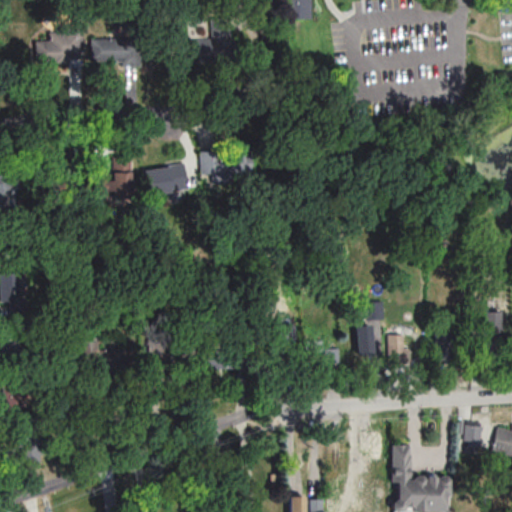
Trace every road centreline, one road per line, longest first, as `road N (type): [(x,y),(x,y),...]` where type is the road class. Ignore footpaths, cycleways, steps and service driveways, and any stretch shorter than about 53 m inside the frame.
road 1 (residential): [(253,410),(0,504)]
road 2 (residential): [(511,395),(266,410)]
road 3 (residential): [(244,114),(83,115),(0,127)]
